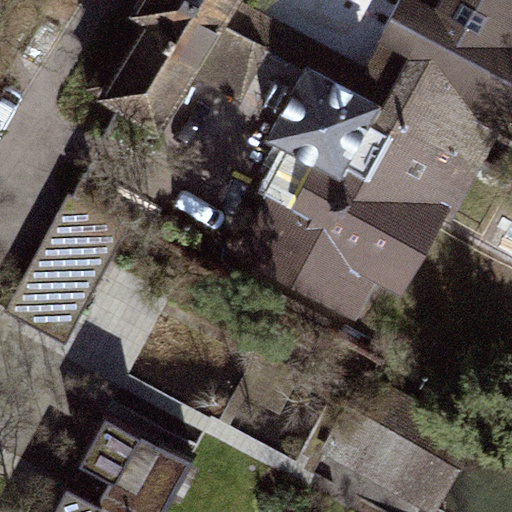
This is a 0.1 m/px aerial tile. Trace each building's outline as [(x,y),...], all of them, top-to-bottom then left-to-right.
[(98,76),(161,114),(190,64),(228,0),(136,0),(141,3),(98,76)] [(366,57),(261,0),(228,0),(190,64),(241,92),(269,41),(295,56),(304,39),(385,83),(407,43),(381,29),(366,57)] [(511,0),(389,0),(376,27),(381,29),(407,43),(385,83),(304,39),(295,56),(262,120),(291,136),(233,244),(355,309),(377,267),(403,281),(443,205),(452,210),(499,122),(511,129),(511,0)] [(64,193),(7,303),(66,334),(123,224),(64,193)] [(322,451),(432,503),(466,432),(355,380),(322,451)] [(44,511),(161,511),(198,444),(106,396),(44,511)]
